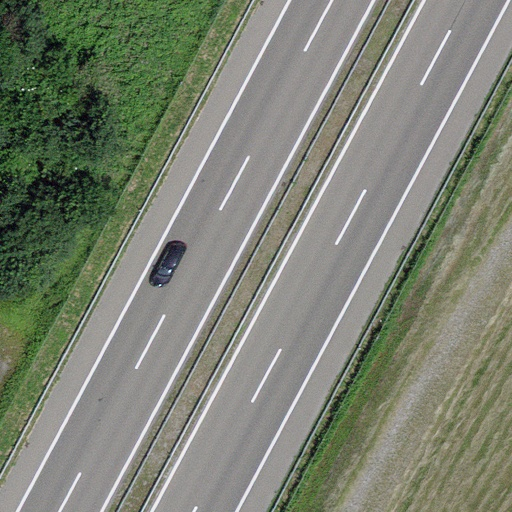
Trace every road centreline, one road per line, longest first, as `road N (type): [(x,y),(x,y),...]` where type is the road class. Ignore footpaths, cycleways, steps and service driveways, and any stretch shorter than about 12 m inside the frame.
road 1 (motorway): [(335,0),(63,511)]
road 2 (motorway): [(195,511),(467,0)]
